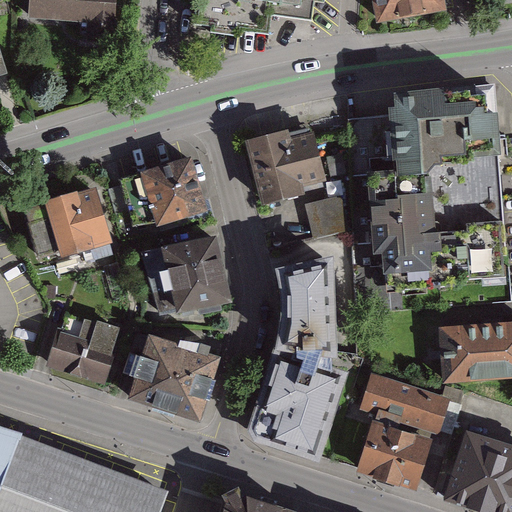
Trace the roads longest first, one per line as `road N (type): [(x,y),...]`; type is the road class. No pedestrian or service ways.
road 1 (residential): [(214,453),(253,299),(208,100)]
road 2 (tertiary): [(0,387),(214,453)]
road 3 (tertiary): [(214,453),(398,511)]
road 4 (primary): [(0,163),(164,113)]
road 5 (primary): [(351,67),(511,48)]
road 6 (primary): [(208,100),(351,67)]
